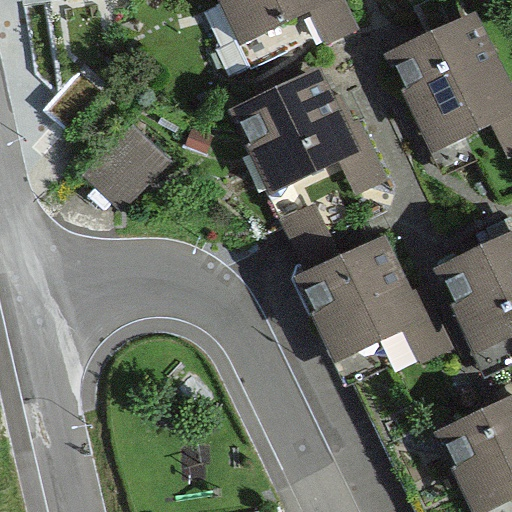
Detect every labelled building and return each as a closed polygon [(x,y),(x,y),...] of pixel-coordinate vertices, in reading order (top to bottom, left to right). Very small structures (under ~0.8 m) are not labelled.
[(326,0),(214,0),(239,53),(331,10),(326,0)] [(511,83),(477,19),(395,63),(445,153),(492,127),(511,162),(511,161),(511,83)] [(326,71),(230,119),(270,199),(338,165),(352,193),(380,179),(326,71)] [(85,184),(126,221),(169,173),(128,136),(85,184)] [(386,233),(300,273),(338,354),(396,327),(409,354),(437,341),(386,233)] [(511,236),(436,274),(475,353),(511,334),(511,236)] [(511,401),(435,437),(470,511),(488,511),(511,501),(511,401)]
